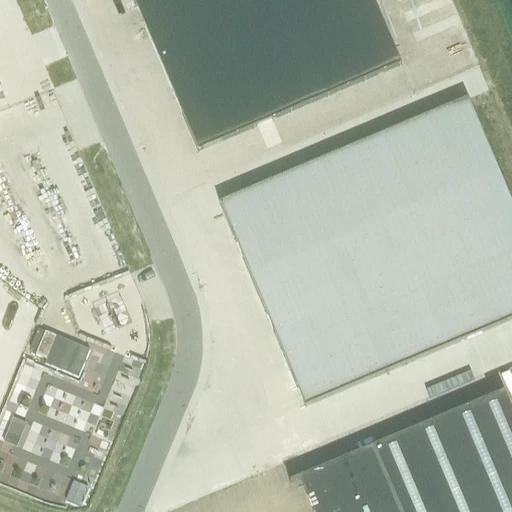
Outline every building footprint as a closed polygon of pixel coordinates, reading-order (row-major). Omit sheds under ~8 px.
[(0,0),(0,102),(38,86),(0,0)] [(400,0),(139,0),(198,145),(422,54),(400,0)] [(511,256),(461,130),(232,222),(309,410),(511,327),(511,256)] [(90,352),(45,333),(36,357),(47,361),(45,366),(79,380),(90,352)] [(511,511),(511,412),(504,393),(290,483),(290,484),(302,479),(316,511),(511,511)]
